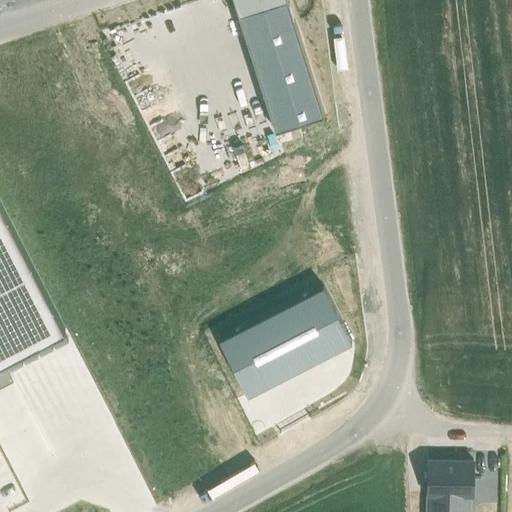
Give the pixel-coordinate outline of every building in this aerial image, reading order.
[(235,0),(276,127),(324,112),(288,0),(235,0)] [(0,359),(64,327),(0,200),(0,359)] [(352,340),(323,283),(219,337),(248,393),(352,340)] [(473,459),(429,458),(428,492),(470,493),(472,493),(473,459)] [(469,511),(470,493),(428,492),(428,511),(469,511)]
